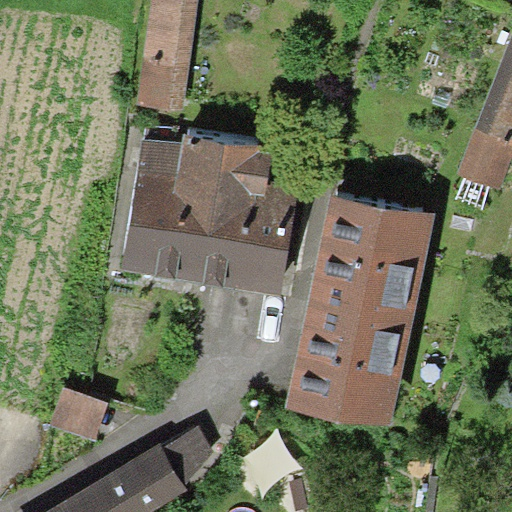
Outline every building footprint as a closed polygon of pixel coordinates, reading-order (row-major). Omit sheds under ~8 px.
[(172,105),(178,55),(185,0),(154,0),(141,101),(172,105)] [(511,38),(458,171),(488,183),(511,122),(511,38)] [(275,284),(291,189),(259,184),(264,150),(254,149),(255,141),(140,123),(118,257),(275,284)] [(420,211),(332,192),(297,392),(387,408),(420,211)] [(49,422),(89,431),(99,401),(60,388),(49,422)] [(190,429),(45,511),(124,511),(187,477),(201,457),(190,429)]
